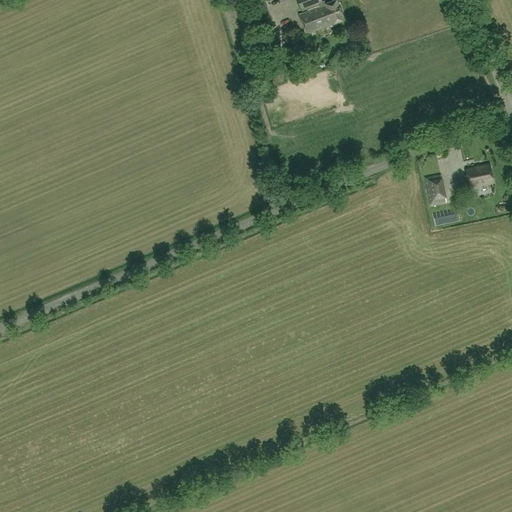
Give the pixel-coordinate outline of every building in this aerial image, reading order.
[(308,11),(298,15),(306,34),(332,24),(333,25),(345,20),(336,0),(334,0),(326,4),(324,0),(322,1),(321,0),(296,0),(301,11),(307,9),(308,11)] [(276,40),(265,1),(252,5),(262,44),(276,40)] [(267,57),(282,52),(279,43),(265,47),(267,57)] [(490,164),(466,169),(469,188),(494,183),(490,164)] [(441,175),(424,178),(430,205),(446,202),(441,175)]
